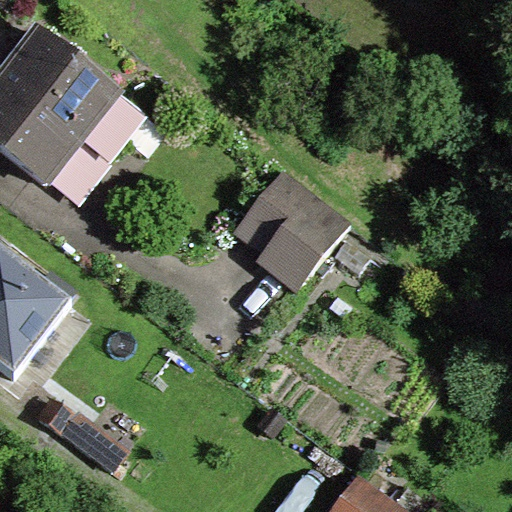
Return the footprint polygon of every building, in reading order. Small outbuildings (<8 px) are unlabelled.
[(45,31),(16,69),(27,77),(9,100),(0,111),(0,145),(51,185),(87,138),(123,91),(45,31)] [(27,77),(16,69),(7,81),(0,90),(0,93),(9,100),(27,77)] [(123,91),(87,138),(116,160),(152,113),(123,91)] [(355,223),(287,171),(241,231),(257,244),(270,254),(308,283),(355,223)] [(308,283),(270,254),(263,263),(301,293),(308,283)] [(0,349),(22,366),(65,307),(0,258),(0,349)] [(44,424),(65,440),(78,422),(57,407),(44,424)] [(78,422),(65,440),(115,476),(128,458),(78,422)] [(410,511),(366,479),(340,511),(410,511)]
